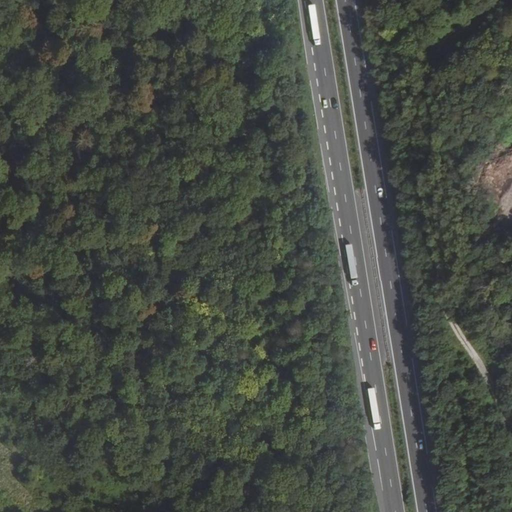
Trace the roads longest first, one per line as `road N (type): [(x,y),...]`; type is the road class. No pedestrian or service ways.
road 1 (trunk): [(313,0),(396,511)]
road 2 (trunk): [(426,511),(344,0)]
road 3 (track): [(501,0),(440,44),(427,74),(434,136),(423,185),(445,311),(511,434)]
